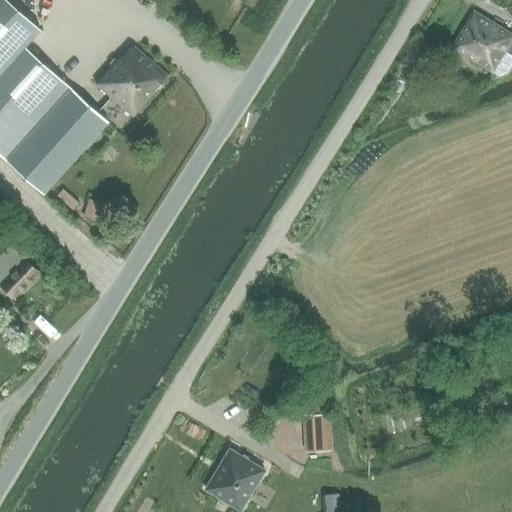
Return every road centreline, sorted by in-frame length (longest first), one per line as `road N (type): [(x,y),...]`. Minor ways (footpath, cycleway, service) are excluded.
road 1 (tertiary): [(107,511),(415,0)]
road 2 (unclassified): [(0,496),(302,0)]
